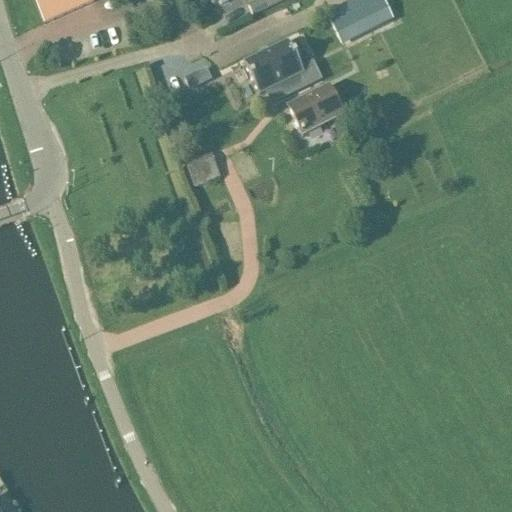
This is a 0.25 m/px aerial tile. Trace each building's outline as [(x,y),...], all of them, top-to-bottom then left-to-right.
[(46,0),(35,5),(44,25),(55,20),(46,0)] [(57,0),(46,0),(55,20),(65,16),(57,0)] [(69,0),(57,0),(65,16),(74,12),(69,0)] [(80,0),(69,0),(74,12),(84,8),(80,0)] [(253,18),(290,0),(258,0),(247,5),(253,18)] [(341,48),(395,21),(384,0),(359,0),(326,17),(341,48)] [(289,44),(244,66),(257,93),(264,89),(272,106),(321,82),(313,66),(302,71),(291,48),(289,44)] [(328,91),(289,110),(302,137),(342,118),(328,91)] [(212,157),(186,166),(194,190),(220,181),(212,157)]
